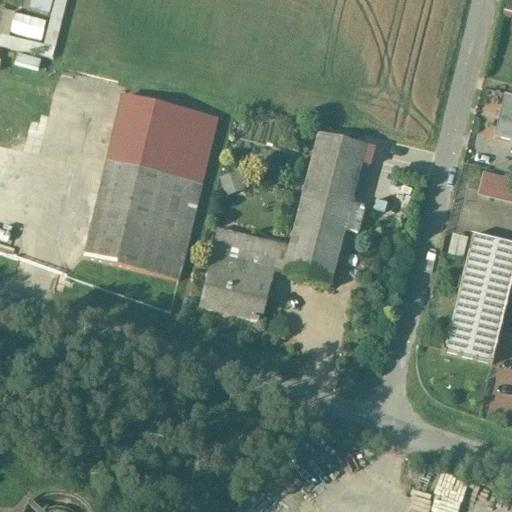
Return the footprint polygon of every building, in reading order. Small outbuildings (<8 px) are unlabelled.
[(511,98),(503,96),(493,139),(511,143),(511,98)] [(215,123),(123,99),(107,161),(201,184),(215,123)] [(362,149),(315,138),(287,249),(280,277),(327,289),(341,232),(347,207),(362,149)] [(201,184),(107,161),(83,260),(176,283),(201,184)] [(361,211),(347,207),(341,232),(355,235),(361,211)] [(253,241),(217,232),(208,271),(241,279),(244,267),(246,268),(253,241)] [(511,279),(511,248),(470,238),(440,354),(491,367),(511,279)] [(287,249),(253,241),(246,268),(270,274),(280,277),(287,249)] [(241,279),(208,271),(198,311),(248,324),(247,326),(253,327),(255,321),(249,320),(257,286),(267,288),(270,274),(246,268),(244,267),(241,279)]
